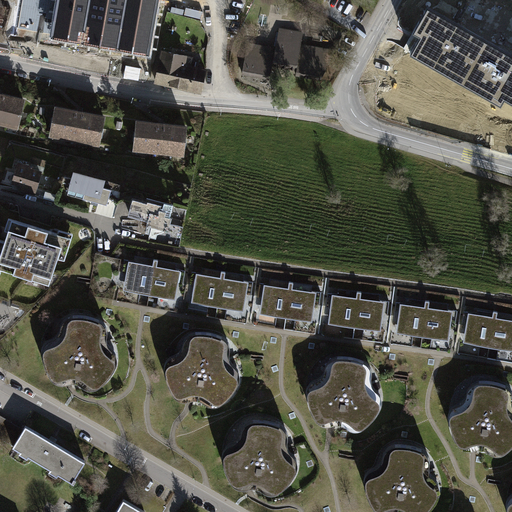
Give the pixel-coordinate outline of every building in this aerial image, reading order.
[(64,0),(54,42),(76,48),(86,0),(64,0)] [(432,0),(417,27),(414,34),(511,87),(511,32),(453,0),(432,0)] [(41,18),(19,12),(13,36),(43,43),(50,13),(43,12),(41,18)] [(147,16),(138,43),(157,49),(166,22),(147,16)] [(275,53),(247,48),(242,74),(269,78),(272,62),(297,67),(296,75),(316,78),(320,72),(324,73),(334,55),(300,49),(303,34),(279,29),(275,53)] [(107,45),(98,43),(92,67),(101,69),(107,45)] [(188,56),(162,51),(154,84),(202,94),(207,69),(186,64),(188,56)] [(22,102),(0,96),(0,124),(16,128),(22,102)] [(55,110),(50,140),(100,149),(105,118),(55,110)] [(188,126),(139,122),(136,152),(185,157),(188,126)] [(41,171),(17,164),(11,185),(35,192),(41,171)] [(104,182),(70,173),(64,197),(105,207),(109,192),(102,190),(104,182)] [(174,207),(133,196),(128,214),(145,218),(144,224),(167,231),(174,207)] [(72,233),(11,215),(4,240),(0,238),(0,272),(3,269),(50,283),(58,255),(65,257),(72,233)] [(183,274),(132,263),(127,289),(178,300),(183,274)] [(250,286),(201,275),(195,302),(244,313),(250,286)] [(319,296),(269,287),(264,316),(314,325),(319,296)] [(387,305),(336,298),(332,326),(383,333),(387,305)] [(456,315),(404,306),(400,334),(451,342),(456,315)] [(323,321),(331,322),(332,308),(324,307),(323,321)] [(45,340),(41,345),(39,352),(41,360),(42,367),(46,374),(51,379),(55,381),(61,383),(67,381),(73,381),(79,383),(86,387),(92,387),(97,386),(105,379),(112,371),(115,363),(116,357),(114,351),(107,345),(104,337),(106,330),(104,324),(98,319),(88,316),(73,314),(65,317),(61,321),(59,325),(58,330),(54,335),(50,338),(45,340)] [(511,325),(471,317),(465,343),(511,353),(511,325)] [(458,339),(465,340),(467,325),(461,324),(458,339)] [(164,360),(162,366),(163,374),(166,385),(170,393),(174,397),(178,399),(184,400),(190,398),(195,398),(201,400),(204,403),(210,405),(216,404),(221,400),(229,393),(235,384),(237,378),(237,373),(234,367),(230,363),(227,359),(226,353),(227,349),(227,344),(224,340),(217,336),(206,332),(194,331),(186,333),(182,338),(180,344),(178,350),(174,354),(169,356),(164,360)] [(308,381),(305,385),(304,392),(305,401),(308,410),(313,418),(319,422),(322,423),(326,423),(331,422),(335,421),(339,422),(342,423),(347,427),(351,429),(356,429),(360,427),(366,423),(373,415),(378,407),(379,399),(379,395),(376,391),(372,386),(369,383),(368,379),(369,374),(369,370),(368,365),(363,360),(355,357),(345,355),(334,356),(328,358),(324,362),(323,368),(321,373),(318,377),(312,379),(308,381)] [(449,407),(447,411),(446,416),(447,423),(449,431),(453,439),(456,443),(459,447),(463,448),(467,448),(471,448),(475,447),(479,446),(483,447),(486,449),(489,451),(494,453),(498,453),(503,452),(509,447),(511,444),(511,404),(511,402),(511,393),(510,390),(507,386),(499,382),(491,380),(483,380),(475,380),(471,382),(469,384),(467,388),(466,393),(464,397),(462,400),(460,402),(457,403),(453,405),(449,407)] [(227,444),(221,448),(220,456),(222,467),(226,476),(230,482),(234,485),(238,487),(244,487),(249,485),(255,486),(259,488),(263,491),(269,493),(274,492),(280,489),(288,482),(294,472),(296,465),(295,459),(293,456),(289,451),(285,447),(285,442),(286,437),(285,433),(283,428),(280,425),(273,422),(264,420),(252,419),(245,421),(241,424),(239,430),(237,437),(232,442),(227,444)] [(84,463),(24,426),(11,448),(71,484),(84,463)] [(365,471),(363,474),(362,480),(363,489),(367,500),(372,507),(376,510),(380,511),(385,511),(390,510),(394,510),(399,510),(400,511),(422,511),(427,508),(433,500),(438,493),(438,488),(438,484),(436,480),(434,477),(430,475),(428,471),(427,468),(427,464),(428,460),(427,456),(426,453),(423,450),(416,446),(408,444),(399,443),(392,443),(387,444),(384,448),(383,451),(382,455),(380,460),(377,464),(373,466),(369,468),(365,471)] [(50,501),(42,511),(41,511),(60,511),(62,511),(50,501)] [(144,511),(129,503),(123,511),(144,511)]
